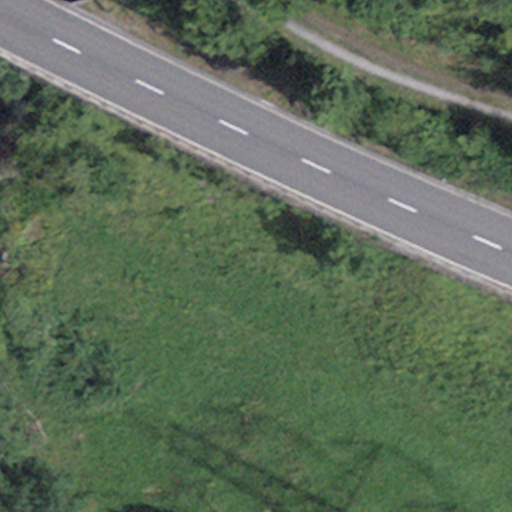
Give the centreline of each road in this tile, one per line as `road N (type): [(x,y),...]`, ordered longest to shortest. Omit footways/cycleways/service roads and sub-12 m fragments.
road 1 (secondary): [(0,16),(180,108),(511,252)]
road 2 (track): [(262,0),(370,58),(511,104)]
